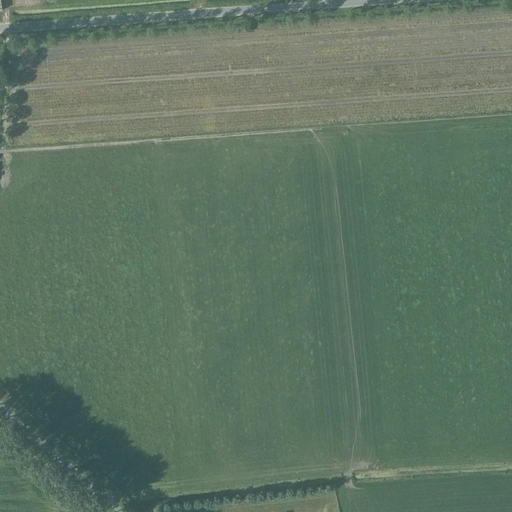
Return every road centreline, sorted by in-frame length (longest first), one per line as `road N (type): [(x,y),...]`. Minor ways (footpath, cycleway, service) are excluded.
road 1 (unclassified): [(385,0),(0,27)]
road 2 (track): [(106,499),(342,466),(351,511)]
road 3 (unclassified): [(121,511),(0,400)]
